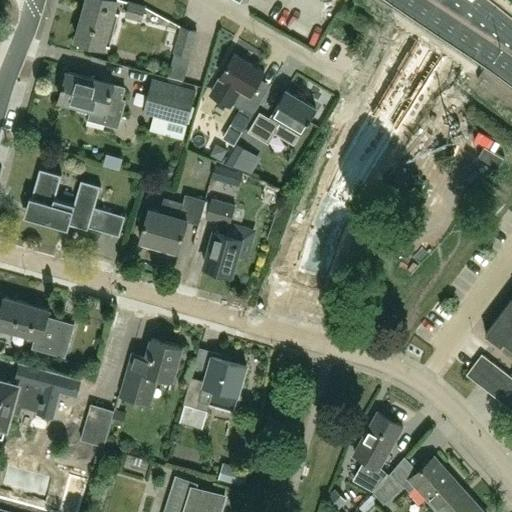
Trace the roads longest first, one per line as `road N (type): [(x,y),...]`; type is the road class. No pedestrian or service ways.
road 1 (residential): [(285,319),(246,324),(0,253)]
road 2 (residential): [(285,319),(311,338),(420,382),(511,474)]
road 3 (residential): [(367,95),(206,0)]
road 4 (primary): [(400,0),(511,76)]
